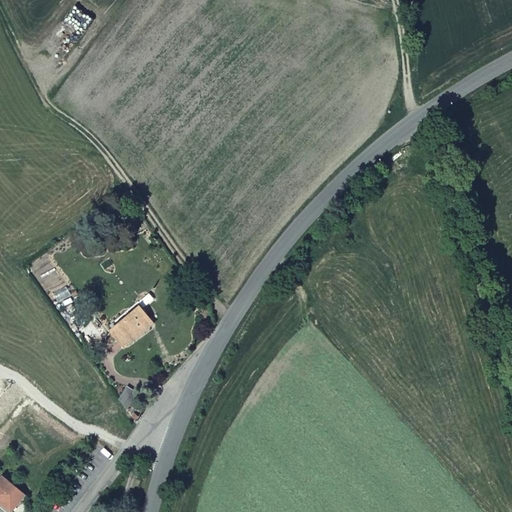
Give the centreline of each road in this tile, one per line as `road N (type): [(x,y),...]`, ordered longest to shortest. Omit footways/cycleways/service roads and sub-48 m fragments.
road 1 (secondary): [(177,428),(220,336),(289,241),(330,192),(418,116)]
road 2 (unclassified): [(418,116),(511,389)]
road 3 (residential): [(80,511),(131,442),(157,426),(177,428)]
